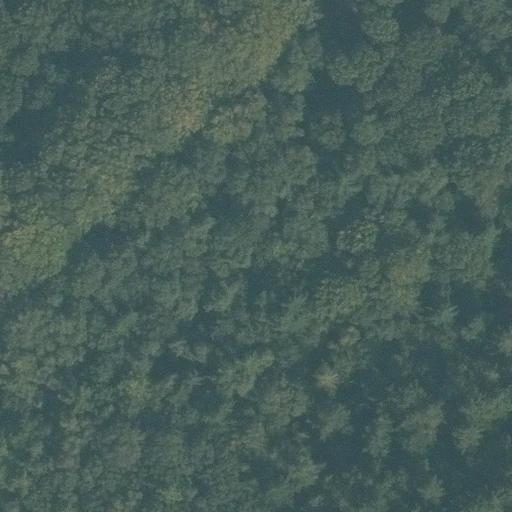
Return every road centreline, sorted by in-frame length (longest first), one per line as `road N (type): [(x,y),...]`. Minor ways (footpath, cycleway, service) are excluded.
road 1 (track): [(0,285),(320,0)]
road 2 (unclassified): [(0,235),(266,0)]
road 3 (track): [(0,204),(227,0)]
road 4 (track): [(371,29),(511,194)]
